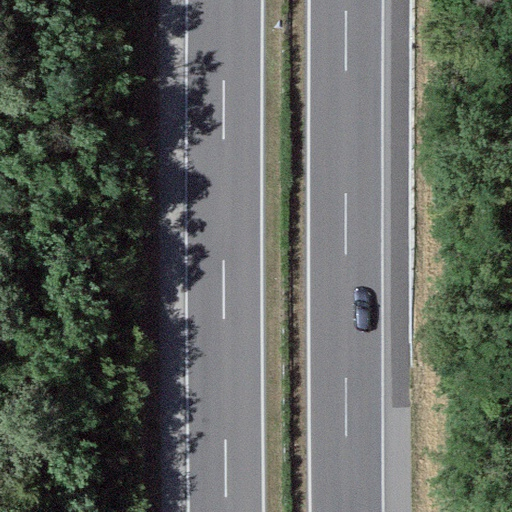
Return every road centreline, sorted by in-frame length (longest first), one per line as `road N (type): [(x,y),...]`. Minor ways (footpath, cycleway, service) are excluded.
road 1 (motorway): [(225,0),(227,511)]
road 2 (motorway): [(348,511),(347,0)]
